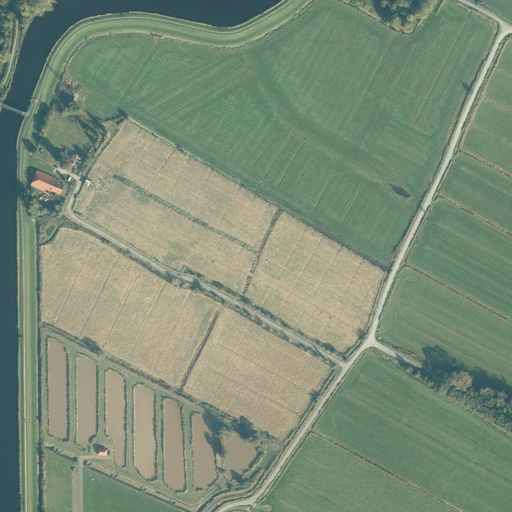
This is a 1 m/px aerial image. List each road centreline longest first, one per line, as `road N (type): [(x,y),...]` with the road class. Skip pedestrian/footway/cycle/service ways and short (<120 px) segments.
road 1 (unclassified): [(347,367),(69,214),(80,183)]
road 2 (residential): [(508,27),(396,265),(370,342)]
road 3 (unclassified): [(347,367),(267,485),(220,511)]
road 4 (residential): [(370,342),(511,417)]
